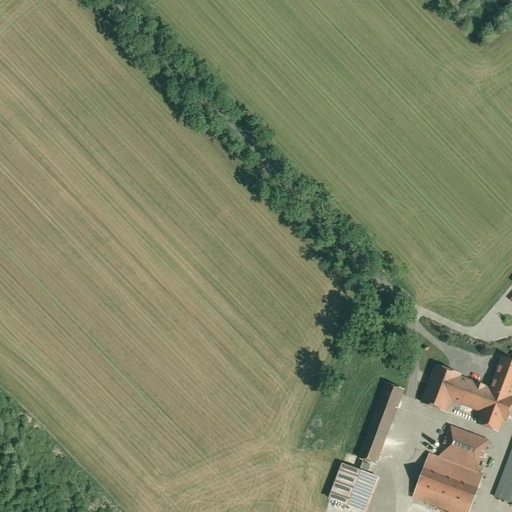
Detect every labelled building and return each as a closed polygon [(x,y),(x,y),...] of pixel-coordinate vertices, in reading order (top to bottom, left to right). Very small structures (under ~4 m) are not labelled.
[(502,427),(506,415),(511,417),(511,414),(511,353),(502,350),(490,384),(462,374),(464,369),(436,359),(422,398),(450,408),(454,397),(482,407),(478,419),(502,427)] [(359,451),(375,457),(402,386),(386,380),(359,451)] [(440,451),(480,466),(492,434),(452,419),(440,451)] [(431,448),(414,492),(467,511),(469,511),(486,468),(480,466),(440,451),(431,448)] [(511,448),(497,491),(511,496),(511,448)] [(382,472),(343,458),(330,493),(343,498),(369,508),(382,472)]
